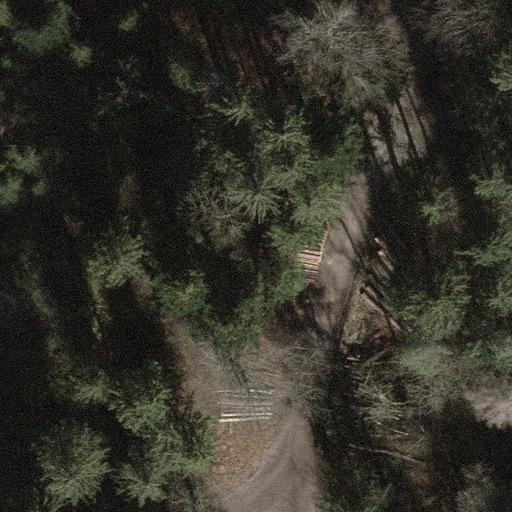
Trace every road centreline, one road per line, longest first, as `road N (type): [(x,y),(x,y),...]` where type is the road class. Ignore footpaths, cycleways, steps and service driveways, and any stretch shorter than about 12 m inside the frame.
road 1 (track): [(399,117),(312,347),(292,477)]
road 2 (track): [(454,0),(399,117)]
